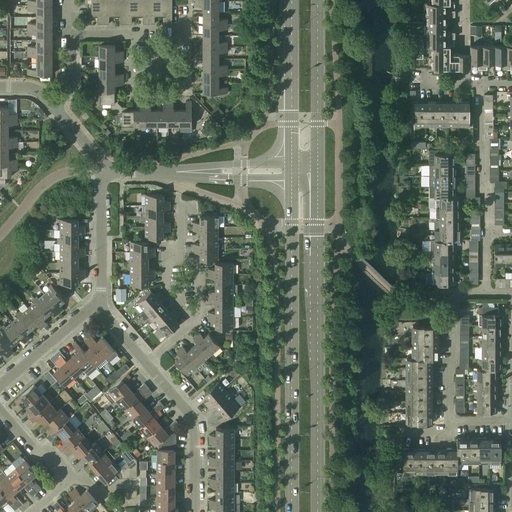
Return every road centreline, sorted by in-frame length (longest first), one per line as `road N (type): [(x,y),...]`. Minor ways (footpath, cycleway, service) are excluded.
road 1 (secondary): [(316,511),(316,173)]
road 2 (secondary): [(291,181),(292,511)]
road 3 (secondary): [(316,173),(317,0)]
road 4 (residential): [(189,0),(182,40),(160,54),(131,34),(67,34)]
road 5 (residential): [(191,511),(188,417),(144,362)]
road 6 (secondary): [(291,0),(291,161)]
road 7 (residential): [(447,421),(454,293),(482,293)]
road 8 (residential): [(485,234),(477,83)]
road 9 (residential): [(100,304),(101,167)]
road 10 (residential): [(0,384),(100,304)]
